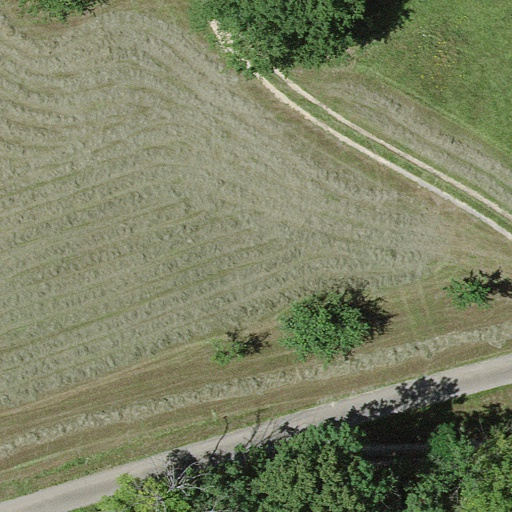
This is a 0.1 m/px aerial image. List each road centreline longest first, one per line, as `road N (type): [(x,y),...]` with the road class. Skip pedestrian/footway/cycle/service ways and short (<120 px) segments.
road 1 (residential): [(11,511),(511,370)]
road 2 (track): [(511,228),(336,124),(260,66),(207,0)]
road 3 (track): [(511,448),(423,456),(255,440)]
